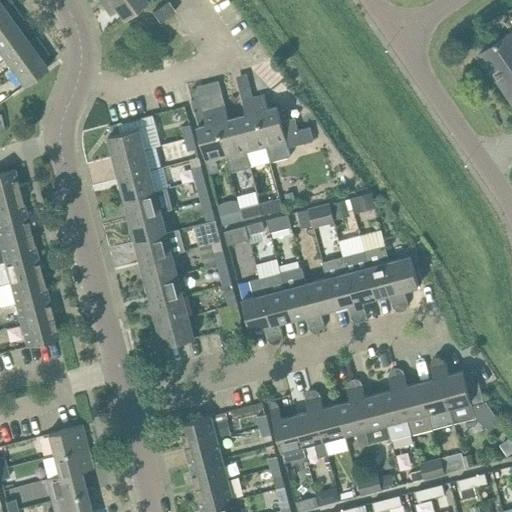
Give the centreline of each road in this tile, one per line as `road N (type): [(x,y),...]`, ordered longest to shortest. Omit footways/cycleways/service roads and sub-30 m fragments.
road 1 (residential): [(126,400),(437,319)]
road 2 (unclassified): [(59,143),(117,368)]
road 3 (residential): [(79,75),(115,88),(232,60),(190,0)]
road 4 (residential): [(511,210),(397,38)]
road 5 (residential): [(0,399),(117,368)]
